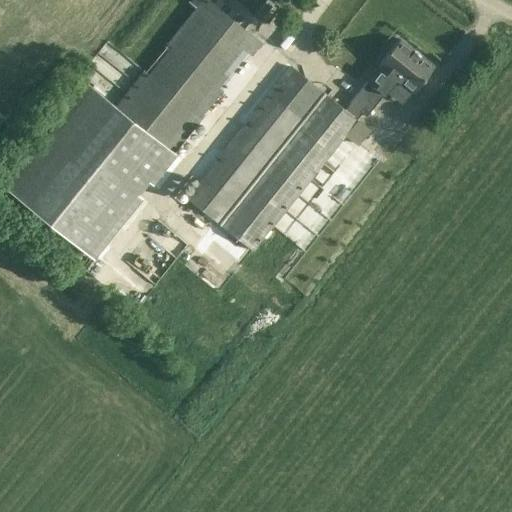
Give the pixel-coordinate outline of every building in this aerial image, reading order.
[(86,83),(3,188),(93,260),(142,198),(138,195),(148,182),(152,186),(176,156),(172,152),(172,151),(199,117),(192,111),(242,49),(250,54),(259,42),(249,34),(206,0),(202,0),(116,107),(86,83)] [(247,0),(243,6),(262,21),(279,0),(247,0)] [(434,67),(399,39),(378,66),(379,66),(363,86),(378,97),(393,78),(412,94),(434,67)] [(358,121),(291,67),(185,200),(252,254),(346,137),(369,156),(382,139),(358,121)] [(233,272),(241,262),(213,240),(205,250),(233,272)] [(152,282),(174,262),(164,252),(142,272),(152,282)]
